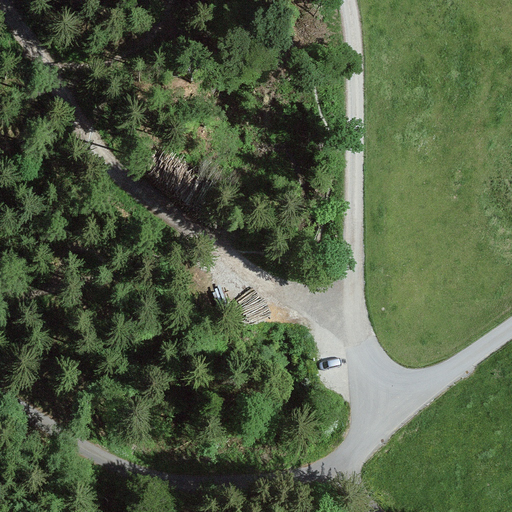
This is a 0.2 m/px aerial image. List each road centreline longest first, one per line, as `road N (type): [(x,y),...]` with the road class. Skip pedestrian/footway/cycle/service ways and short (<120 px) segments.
road 1 (track): [(354,314),(278,291),(194,233),(99,149),(0,4)]
road 2 (unclassified): [(0,394),(130,469),(213,483),(305,469),(345,450),(398,408)]
road 3 (track): [(398,408),(372,370),(354,314),(348,249),(355,108),(342,0)]
road 4 (unclassified): [(511,327),(398,408)]
